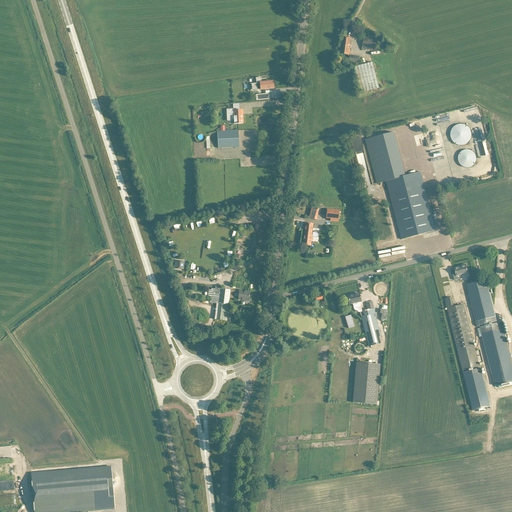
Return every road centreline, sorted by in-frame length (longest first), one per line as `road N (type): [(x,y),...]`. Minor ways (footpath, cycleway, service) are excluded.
road 1 (unclassified): [(155,386),(32,0)]
road 2 (secondary): [(158,299),(61,0)]
road 3 (tertiary): [(272,294),(305,0)]
road 4 (unclassified): [(511,236),(272,294)]
road 5 (unclassified): [(224,511),(226,449),(249,391),(245,369)]
